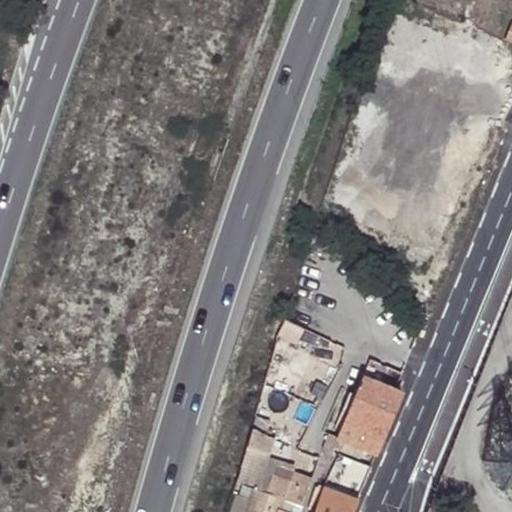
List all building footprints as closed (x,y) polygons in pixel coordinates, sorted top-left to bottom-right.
[(376,458),(402,396),(362,378),(337,440),(376,458)] [(306,495),(308,488),(262,471),(254,468),(258,452),(264,434),(250,428),(234,482),(252,488),(278,497),(286,500),(302,506),(306,495)] [(331,454),(337,440),(328,435),(319,453),(329,458),(331,454)] [(254,468),(262,471),(268,455),(258,452),(254,468)] [(352,511),(357,501),(324,487),(313,511),(352,511)] [(244,511),(273,511),(278,497),(252,488),(250,499),(239,496),(244,508),(244,511)] [(244,511),(244,508),(239,496),(235,495),(229,511),(244,511)] [(283,511),(286,500),(278,497),(273,511),(283,511)]
